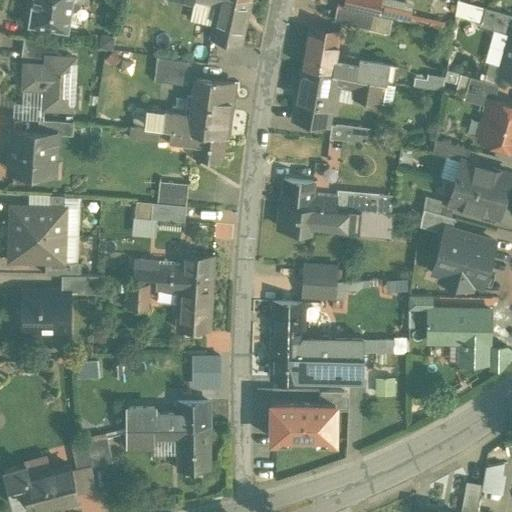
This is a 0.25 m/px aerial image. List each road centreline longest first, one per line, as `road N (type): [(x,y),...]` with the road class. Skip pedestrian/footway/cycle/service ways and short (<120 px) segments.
road 1 (residential): [(286,0),(254,158),(241,346),(245,511)]
road 2 (tertiary): [(283,511),(445,441),(511,396)]
